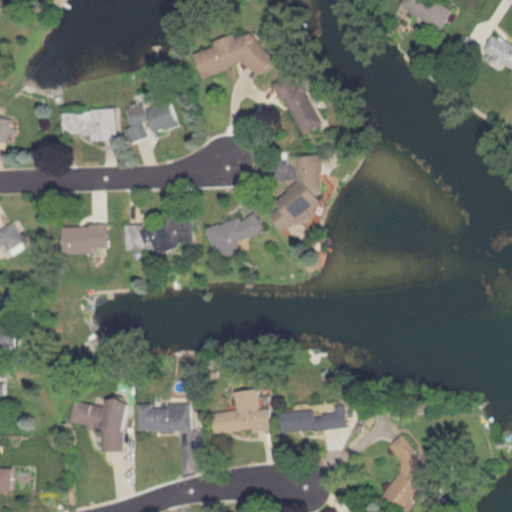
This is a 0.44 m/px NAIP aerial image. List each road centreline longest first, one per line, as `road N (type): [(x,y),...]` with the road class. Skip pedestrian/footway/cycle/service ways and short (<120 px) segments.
road 1 (residential): [(230,162),(149,178),(0,178)]
road 2 (residential): [(303,484),(247,481),(111,511)]
